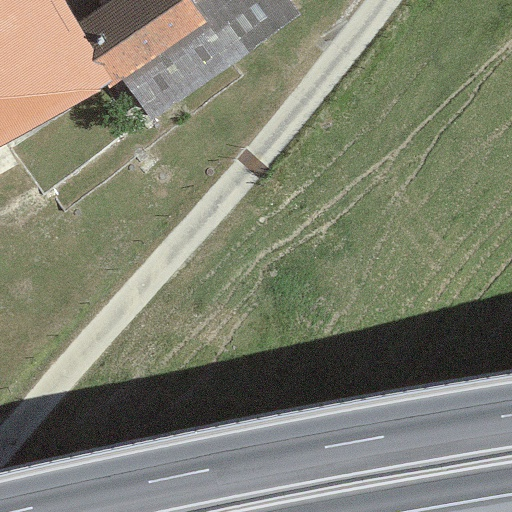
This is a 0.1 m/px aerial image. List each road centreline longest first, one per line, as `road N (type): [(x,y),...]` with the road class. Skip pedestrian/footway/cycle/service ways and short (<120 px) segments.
road 1 (track): [(0,452),(386,0)]
road 2 (trunk): [(511,415),(16,511)]
road 3 (trunk): [(326,511),(511,478)]
